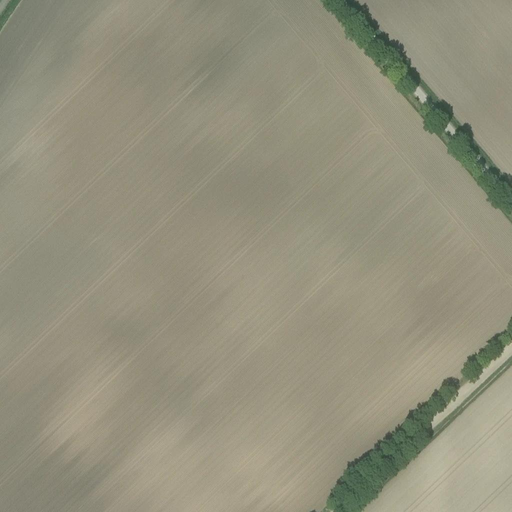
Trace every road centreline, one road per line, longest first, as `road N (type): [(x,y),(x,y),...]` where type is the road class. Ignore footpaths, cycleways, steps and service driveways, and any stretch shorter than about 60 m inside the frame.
road 1 (unclassified): [(511,204),(338,0)]
road 2 (track): [(511,347),(339,511)]
